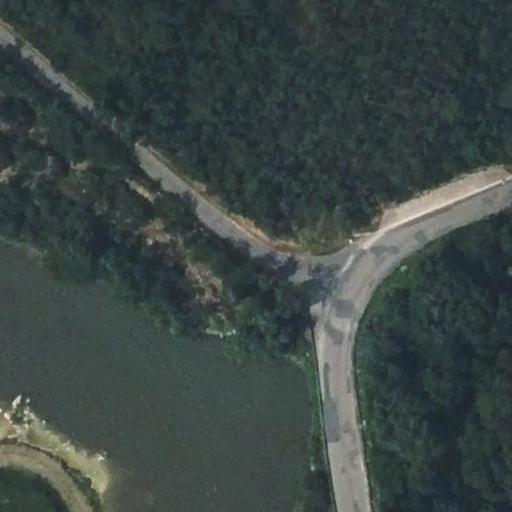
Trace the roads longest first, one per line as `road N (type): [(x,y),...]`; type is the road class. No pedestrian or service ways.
road 1 (residential): [(0,37),(199,218),(343,298)]
road 2 (tertiary): [(352,511),(332,366),(343,298)]
road 3 (tertiary): [(343,298),(384,251),(511,189)]
